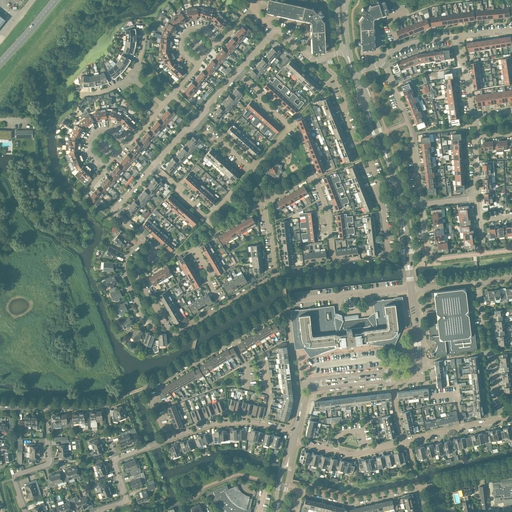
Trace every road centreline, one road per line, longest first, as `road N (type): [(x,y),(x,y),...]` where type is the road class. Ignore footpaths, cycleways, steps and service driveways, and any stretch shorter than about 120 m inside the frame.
road 1 (residential): [(237,71),(287,126),(248,165),(195,123)]
road 2 (tertiary): [(416,336),(415,359),(401,370),(308,381),(296,426)]
road 3 (tertiary): [(296,426),(312,390),(413,373),(416,336)]
road 4 (residential): [(167,440),(149,385),(230,338)]
road 5 (residential): [(333,269),(313,176),(264,200)]
road 6 (residential): [(294,511),(300,489),(350,501),(417,486)]
road 7 (residential): [(501,419),(477,281)]
road 8 (residential): [(378,182),(387,253),(378,264),(333,269)]
road 9 (residential): [(44,407),(48,461),(14,476),(24,511)]
road 10 (residential): [(410,289),(286,304)]
